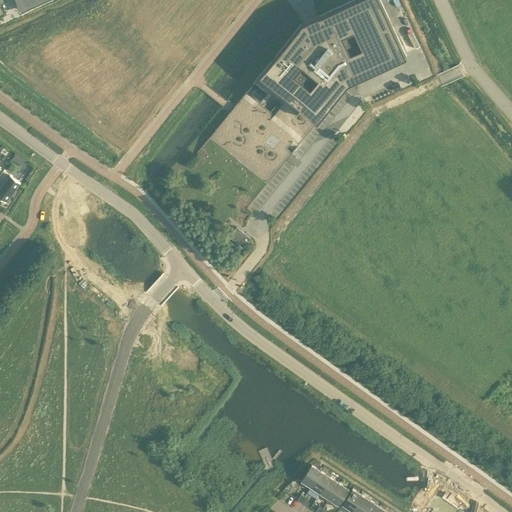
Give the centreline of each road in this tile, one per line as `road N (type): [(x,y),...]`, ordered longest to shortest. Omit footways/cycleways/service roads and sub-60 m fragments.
road 1 (tertiary): [(215,303),(462,487)]
road 2 (tertiary): [(0,117),(137,217),(215,303)]
road 3 (residential): [(141,309),(31,447)]
